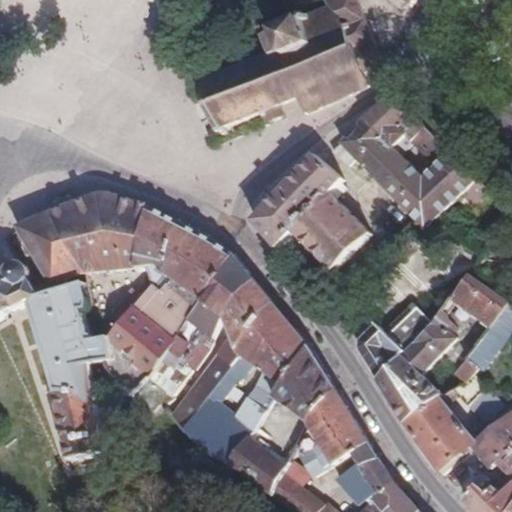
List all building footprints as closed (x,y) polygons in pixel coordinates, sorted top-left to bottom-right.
[(370,86),(381,63),(348,0),(326,0),(321,3),(324,9),(362,89),(370,86)] [(397,0),(410,8),(414,0),(397,0)] [(304,116),(362,89),(324,9),(269,34),(277,54),(198,89),(218,134),(297,99),(304,116)] [(390,97),(363,122),(401,155),(411,143),(435,164),(450,148),(390,97)] [(363,122),(334,154),(349,168),(356,159),(419,218),(430,228),(444,213),(469,186),(481,197),(492,184),(450,148),(435,164),(425,176),(401,155),(363,122)] [(342,181),(323,164),(316,158),(285,192),(255,224),(280,253),(294,237),(341,183),(342,181)] [(347,188),(341,183),(294,237),(334,275),(370,236),(334,202),(347,188)] [(45,202),(50,215),(72,206),(67,194),(45,202)] [(50,215),(41,218),(77,265),(95,267),(106,239),(131,248),(146,215),(148,210),(105,195),(98,196),(86,200),(72,206),(50,215)] [(149,295),(129,324),(120,337),(116,342),(123,358),(103,362),(111,378),(130,400),(153,377),(177,339),(232,255),(220,244),(178,223),(159,212),(148,210),(146,215),(148,223),(154,266),(157,283),(149,295)] [(106,239),(95,267),(154,266),(148,223),(146,215),(131,248),(106,239)] [(41,218),(18,229),(54,276),(65,290),(81,277),(74,268),(77,265),(41,218)] [(232,255),(177,339),(191,349),(220,308),(223,313),(226,309),(253,278),(232,255)] [(65,290),(54,276),(39,287),(28,269),(22,265),(15,265),(9,271),(8,277),(0,281),(0,322),(29,307),(56,394),(53,395),(69,462),(104,454),(86,366),(103,362),(123,358),(116,342),(120,337),(98,309),(102,305),(81,277),(65,290)] [(467,281),(450,308),(441,322),(445,325),(457,338),(469,358),(478,365),(481,367),(511,321),(511,303),(471,276),(467,281)] [(228,334),(167,416),(178,428),(202,395),(273,302),(253,278),(226,309),(223,313),(224,317),(228,334)] [(119,317),(129,324),(149,295),(140,288),(119,317)] [(273,302),(202,395),(211,401),(232,375),(238,381),(252,363),(263,372),(229,415),(246,427),(262,407),(311,349),(273,302)] [(382,327),(357,350),(378,381),(441,322),(421,304),(388,334),(382,327)] [(441,322),(378,381),(378,382),(393,405),(415,381),(433,362),(455,383),(473,369),(478,365),(469,358),(457,338),(445,325),(441,322)] [(340,393),(311,349),(262,407),(270,414),(275,417),(284,405),(316,426),(340,393)] [(501,401),(473,369),(455,383),(446,391),(482,420),(501,401)] [(393,405),(405,425),(435,399),(415,381),(393,405)] [(422,511),(399,487),(340,393),(316,426),(316,427),(325,443),(303,458),(319,479),(357,455),(363,463),(343,481),(366,509),(380,492),(385,496),(377,506),(384,511),(422,511)] [(202,395),(178,428),(197,450),(218,461),(239,435),(246,427),(229,415),(211,401),(202,395)] [(435,399),(405,425),(423,450),(442,476),(471,440),(474,437),(469,432),(435,399)] [(511,405),(481,430),(474,437),(495,457),(501,452),(511,442),(511,405)] [(246,427),(239,435),(250,441),(270,414),(262,407),(246,427)] [(239,435),(218,461),(234,471),(269,495),(293,460),(277,447),(270,454),(250,441),(239,435)] [(511,442),(501,452),(511,465),(511,442)] [(292,511),(333,511),(297,482),(305,473),(296,462),(293,460),(269,495),(292,511)] [(480,481),(466,502),(474,511),(511,511),(511,472),(505,484),(489,474),(483,483),(480,481)]
